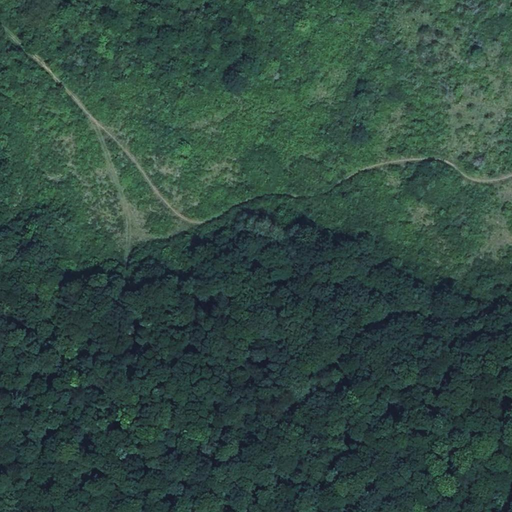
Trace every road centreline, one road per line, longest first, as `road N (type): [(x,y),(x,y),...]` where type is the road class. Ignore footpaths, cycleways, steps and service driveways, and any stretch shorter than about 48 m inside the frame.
road 1 (track): [(511,175),(480,182),(445,159),(378,165),(323,193),(262,197),(194,221),(180,216),(0,19)]
road 2 (track): [(0,427),(100,419),(130,383),(129,219),(98,123)]
